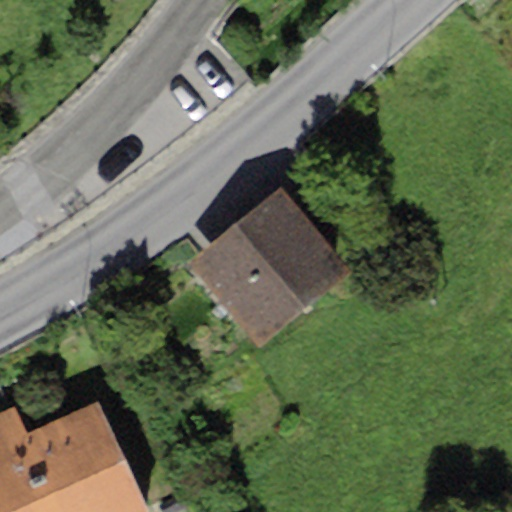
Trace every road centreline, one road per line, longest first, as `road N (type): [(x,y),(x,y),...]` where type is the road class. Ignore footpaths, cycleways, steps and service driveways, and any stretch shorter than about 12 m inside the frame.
road 1 (tertiary): [(0,312),(140,231),(404,0)]
road 2 (residential): [(201,0),(50,165),(0,204)]
